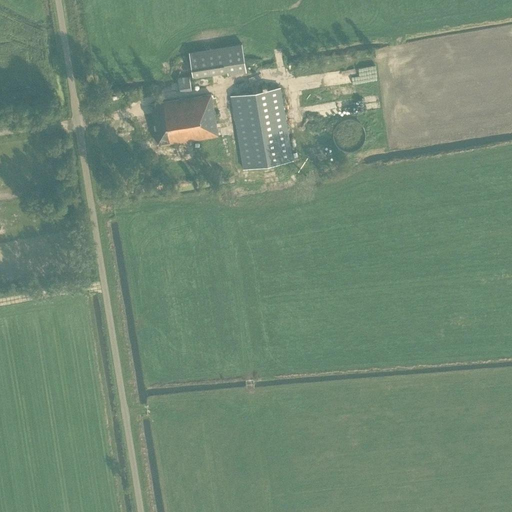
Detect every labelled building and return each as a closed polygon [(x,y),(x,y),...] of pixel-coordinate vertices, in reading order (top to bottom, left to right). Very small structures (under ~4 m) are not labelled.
[(246,70),(242,44),(189,52),(193,77),(227,71),(227,73),(246,70)] [(360,80),(374,79),(374,69),(344,71),(345,78),(360,77),(360,80)] [(192,90),(189,75),(178,77),(181,91),(192,90)] [(293,160),(280,88),(230,96),(243,169),(293,160)] [(217,135),(211,94),(152,104),(158,145),(217,135)] [(347,152),(349,152),(351,152),(352,152),(354,151),(355,151),(356,150),(358,149),(359,148),(361,146),(362,146),(362,145),(363,144),(364,143),(364,141),(365,140),(365,139),(365,138),(365,137),(365,136),(365,134),(365,133),(365,132),(365,131),(364,130),(364,129),(363,128),(363,127),(362,126),(361,125),(361,124),(359,123),(358,122),(357,121),(356,121),(354,120),(352,120),(350,119),(348,119),(346,120),(345,120),(342,121),(340,122),(339,123),(337,124),(336,126),(335,127),(335,128),(334,129),(334,130),(334,131),(333,132),(333,133),(333,134),(333,136),(333,138),(333,139),(334,140),(334,142),(335,143),(335,144),(336,146),(337,146),(338,148),(340,149),(341,150),(343,151),(345,151),(346,152),(347,152)] [(0,225),(0,231),(1,238),(37,230),(35,219),(0,225)]
